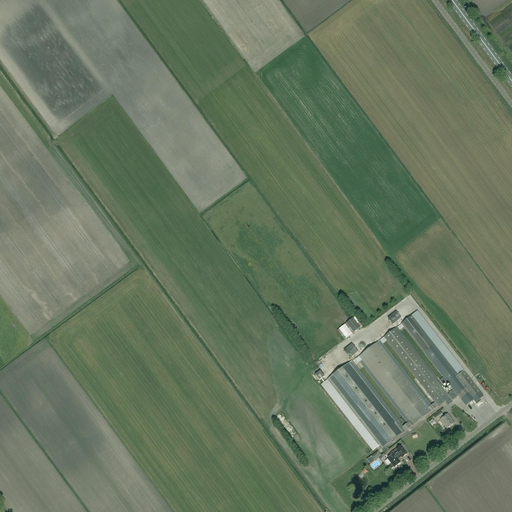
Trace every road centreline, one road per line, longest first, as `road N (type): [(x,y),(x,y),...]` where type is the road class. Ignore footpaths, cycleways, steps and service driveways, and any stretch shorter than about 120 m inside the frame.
road 1 (unclassified): [(372,511),(511,403)]
road 2 (unclassified): [(511,104),(435,0)]
